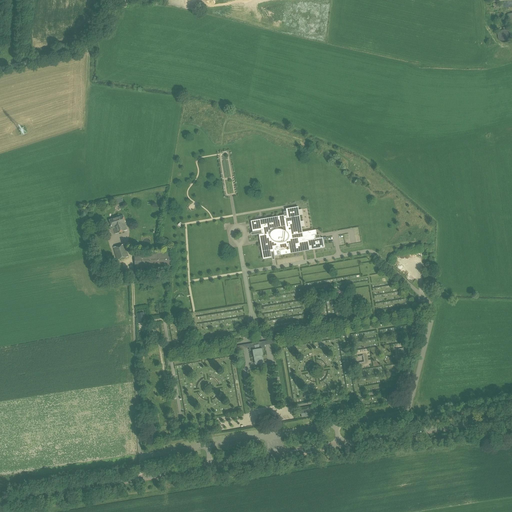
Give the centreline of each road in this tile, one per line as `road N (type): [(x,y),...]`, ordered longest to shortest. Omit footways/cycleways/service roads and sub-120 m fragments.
road 1 (secondary): [(0,501),(511,416)]
road 2 (track): [(112,0),(86,48),(0,70)]
